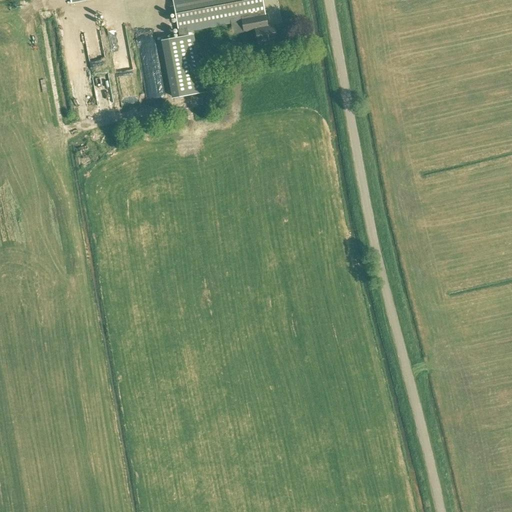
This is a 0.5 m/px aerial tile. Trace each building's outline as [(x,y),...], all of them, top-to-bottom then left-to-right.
[(240,21),(265,16),(261,0),(171,0),(177,34),(240,21)] [(240,21),(242,32),(267,27),(265,16),(240,21)] [(275,40),(273,26),(252,30),(255,44),(275,40)] [(192,35),(159,42),(170,100),(204,94),(192,35)] [(110,99),(99,68),(89,72),(100,103),(110,99)]
